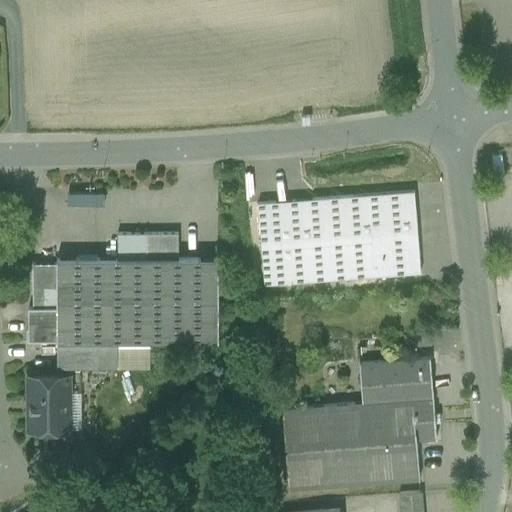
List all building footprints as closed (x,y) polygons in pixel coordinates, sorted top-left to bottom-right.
[(414,190),(258,202),(264,284),(421,271),(414,190)] [(178,232),(117,233),(117,258),(56,259),(56,263),(33,263),(33,307),(28,307),(29,328),(26,330),(26,342),(31,342),(31,340),(57,340),(57,341),(110,341),(219,340),(219,258),(178,258),(178,232)] [(110,341),(57,341),(57,367),(110,366),(110,341)] [(430,357),(359,363),(362,403),(282,409),(289,490),(420,480),(416,440),(436,438),(430,357)] [(69,375),(29,375),(29,429),(45,429),(45,450),(69,450),(69,444),(68,444),(68,429),(69,429),(69,375)] [(422,511),(421,492),(400,494),(400,511),(422,511)]
